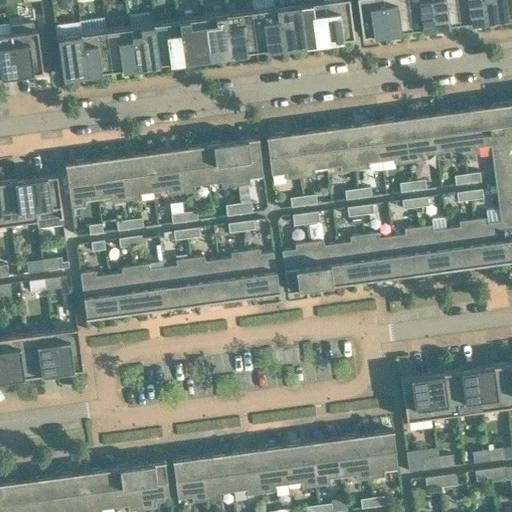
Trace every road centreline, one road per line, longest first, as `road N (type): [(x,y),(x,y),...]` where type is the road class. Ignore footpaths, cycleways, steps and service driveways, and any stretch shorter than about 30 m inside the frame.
road 1 (residential): [(0,125),(511,60)]
road 2 (residential): [(112,411),(107,369),(122,355),(348,325),(372,335)]
road 3 (residential): [(372,335),(368,371),(344,391),(127,418),(112,411)]
road 4 (residential): [(372,335),(511,314)]
